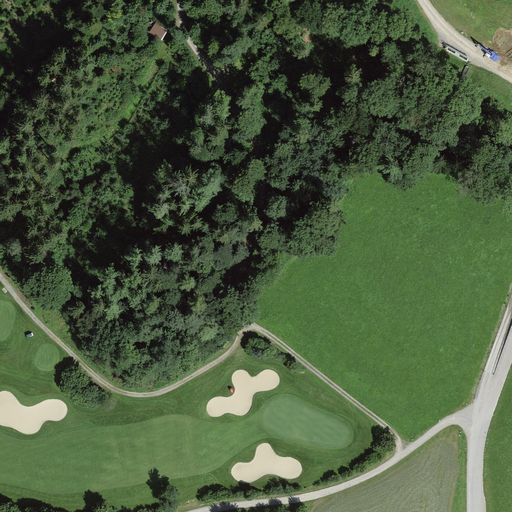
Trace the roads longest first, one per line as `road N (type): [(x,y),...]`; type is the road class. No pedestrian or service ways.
road 1 (track): [(0,274),(36,319),(115,390),(161,393),(230,352),(242,322),(283,345),(407,451)]
road 2 (track): [(242,322),(240,288),(259,222),(262,165),(251,131),(183,32),(180,0)]
road 3 (track): [(201,511),(297,500),(356,482),(453,418),(480,421)]
road 4 (track): [(511,178),(319,0)]
road 5 (track): [(511,343),(480,421),(475,511)]
road 6 (track): [(511,298),(484,372),(480,421)]
road 7 (track): [(511,75),(443,32),(416,0)]
